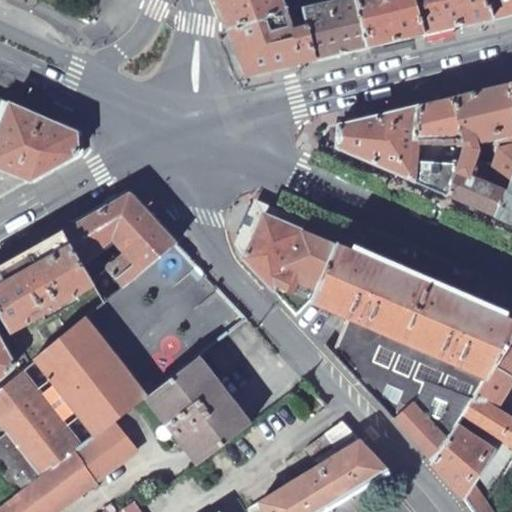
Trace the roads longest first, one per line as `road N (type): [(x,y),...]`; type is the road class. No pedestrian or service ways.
road 1 (tertiary): [(198,119),(198,213),(207,239),(448,511)]
road 2 (secondary): [(198,119),(295,177),(511,272)]
road 3 (secondary): [(511,48),(198,119)]
road 4 (secondary): [(0,232),(198,119)]
road 5 (residential): [(198,119),(77,72)]
